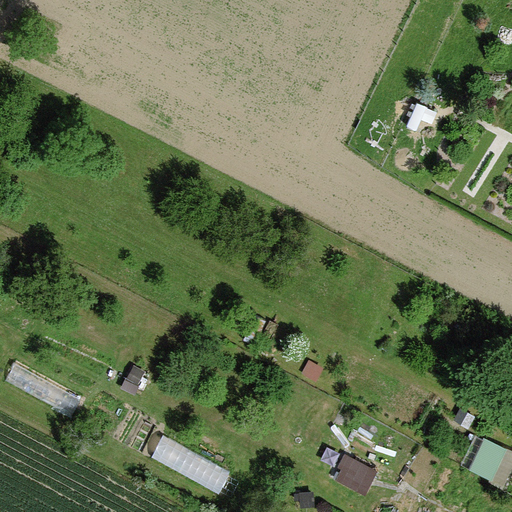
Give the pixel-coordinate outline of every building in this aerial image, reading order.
[(473,414),(462,407),(455,417),(467,424),(473,414)] [(298,430),(331,450),(342,434),(309,413),(298,430)] [(166,434),(157,457),(228,486),(238,464),(166,434)] [(489,440),(476,468),(491,475),(504,447),(489,440)] [(374,489),(383,463),(351,451),(342,477),(374,489)]
